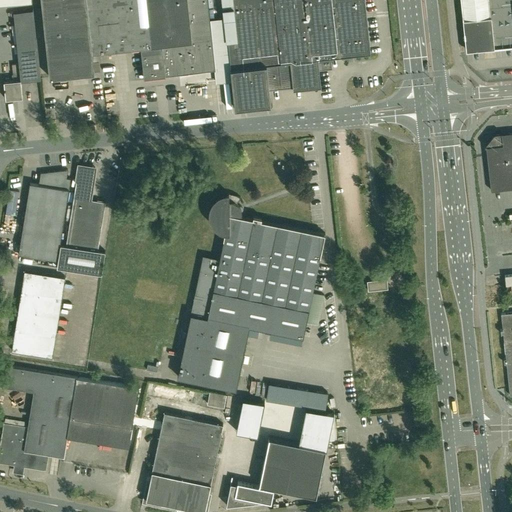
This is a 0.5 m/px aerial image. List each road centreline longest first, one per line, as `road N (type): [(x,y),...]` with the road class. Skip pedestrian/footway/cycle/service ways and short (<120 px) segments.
road 1 (unclassified): [(0,152),(420,107)]
road 2 (primary): [(420,107),(447,432)]
road 3 (primary): [(478,422),(442,104)]
